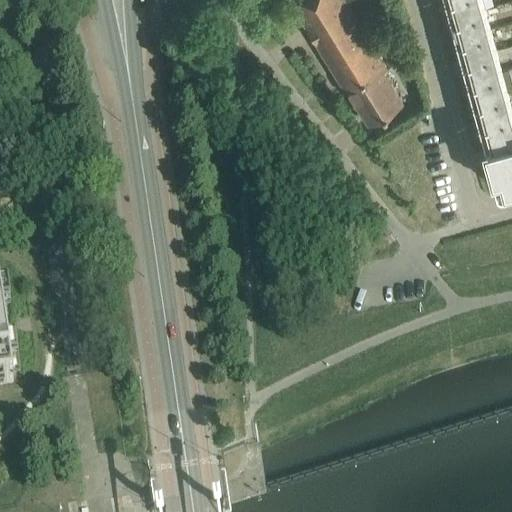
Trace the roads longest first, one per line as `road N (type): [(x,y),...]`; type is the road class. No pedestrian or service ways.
road 1 (tertiary): [(193,511),(119,0)]
road 2 (residential): [(220,0),(403,238),(431,238),(482,213)]
road 3 (residential): [(482,213),(415,0)]
